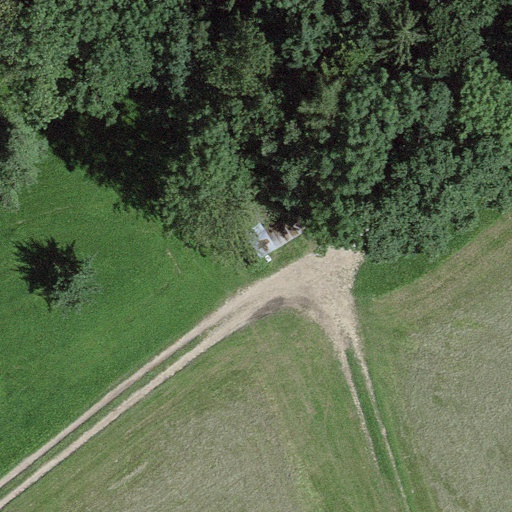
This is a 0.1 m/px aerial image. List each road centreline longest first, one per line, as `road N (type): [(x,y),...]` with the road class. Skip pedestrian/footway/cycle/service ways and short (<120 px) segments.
road 1 (track): [(318,265),(147,378),(0,494)]
road 2 (track): [(318,265),(341,309),(403,511)]
road 3 (track): [(511,147),(318,265)]
